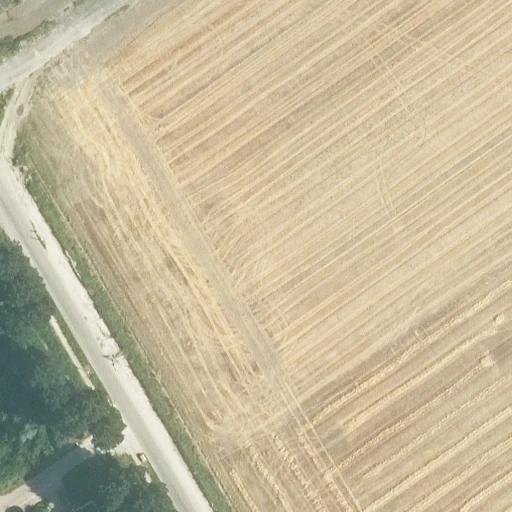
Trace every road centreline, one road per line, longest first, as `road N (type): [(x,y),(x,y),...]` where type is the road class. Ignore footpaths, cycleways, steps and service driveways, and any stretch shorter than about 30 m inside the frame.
road 1 (tertiary): [(136,427),(0,190)]
road 2 (residential): [(136,427),(2,511)]
road 3 (track): [(0,84),(120,0)]
